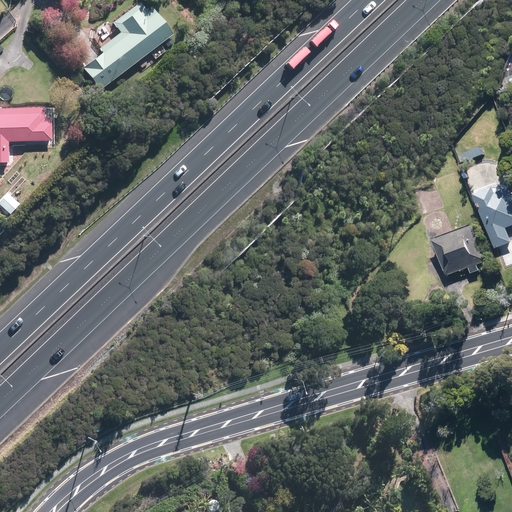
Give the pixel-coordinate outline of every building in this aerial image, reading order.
[(119,33),(98,49),(102,54),(83,68),(99,90),(171,36),(151,9),(146,12),(140,4),(113,24),(119,33)] [(49,108),(0,109),(0,161),(8,161),(8,142),(50,141),(49,108)] [(477,139),(460,147),(468,164),(486,156),(477,139)] [(503,187),(478,196),(497,249),(511,243),(511,234),(510,228),(511,227),(511,196),(507,198),(503,187)] [(436,242),(449,276),(470,268),(472,273),(481,270),(479,265),(489,261),(476,227),(436,242)]
